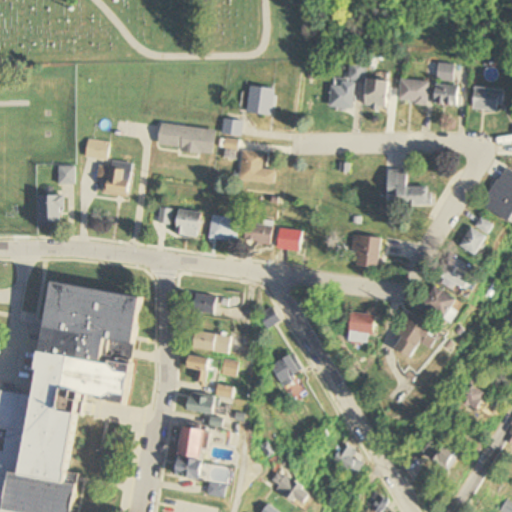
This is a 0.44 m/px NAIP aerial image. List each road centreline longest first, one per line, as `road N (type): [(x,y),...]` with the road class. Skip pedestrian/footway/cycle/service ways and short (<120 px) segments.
road 1 (residential): [(410,511),(265,276),(0,257)]
road 2 (residential): [(265,276),(402,294),(485,156),(471,143),(300,145)]
road 3 (residential): [(140,511),(161,420),(167,264)]
